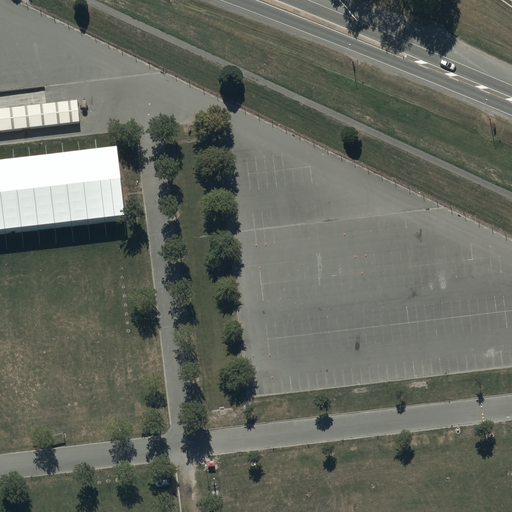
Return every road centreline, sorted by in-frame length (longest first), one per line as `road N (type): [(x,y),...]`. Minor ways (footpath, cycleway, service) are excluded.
road 1 (unknown): [(246,315),(253,360),(263,368),(511,336)]
road 2 (unknown): [(246,315),(511,280)]
road 3 (primary): [(465,80),(239,0)]
road 4 (unknown): [(240,255),(447,228)]
road 5 (primary): [(290,0),(465,80)]
road 6 (unknown): [(227,126),(240,255)]
